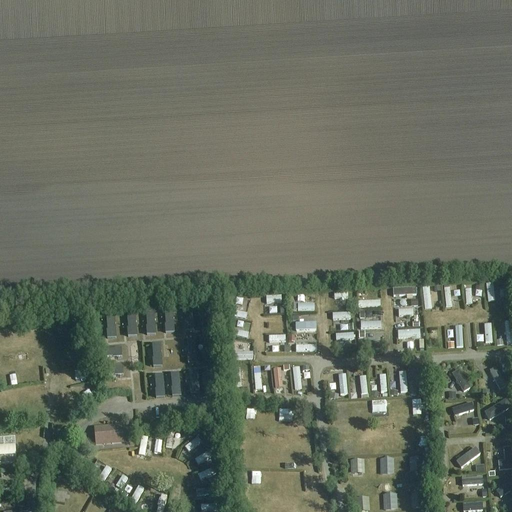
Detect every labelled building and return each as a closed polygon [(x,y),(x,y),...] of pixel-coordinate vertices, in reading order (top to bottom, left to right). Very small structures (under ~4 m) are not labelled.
[(416,289),(393,290),(393,298),(416,296),(416,289)] [(493,291),(484,292),(485,310),(494,309),(493,291)] [(430,296),(422,296),(423,318),(431,318),(430,296)] [(463,313),(471,313),(471,297),(463,297),(463,313)] [(203,308),(204,330),(212,330),(211,307),(203,308)] [(192,309),(184,310),(186,332),(193,332),(192,309)] [(172,311),(164,312),(166,334),(174,333),(172,311)] [(153,313),(146,314),(147,336),(155,335),(153,313)] [(134,315),(127,315),(129,338),(136,337),(134,315)] [(114,316),(106,317),(108,340),(116,339),(114,316)] [(234,338),(232,344),(247,348),(248,341),(234,338)] [(187,342),(189,365),(197,364),(195,342),(187,342)] [(382,343),(362,344),(363,352),(382,350),(382,343)] [(152,346),(154,368),(162,367),(160,345),(152,346)] [(121,349),(98,351),(99,359),(121,357),(121,349)] [(122,368),(99,370),(100,377),(123,375),(122,368)] [(489,372),(499,391),(506,387),(496,368),(489,372)] [(273,371),(275,390),(282,389),(280,370),(273,371)] [(207,371),(208,394),(217,394),(215,371),(207,371)] [(460,371),(452,376),(463,394),(471,389),(460,371)] [(189,373),(191,396),(199,395),(197,372),(189,373)] [(170,375),(173,398),(181,397),(178,374),(170,375)] [(73,376),(64,377),(65,385),(74,385),(73,376)] [(154,377),(157,399),(164,399),(162,376),(154,377)] [(292,399),(301,398),(300,376),(291,377),(292,399)] [(339,404),(347,404),(346,383),(338,384),(339,404)] [(360,398),(361,407),(367,406),(366,386),(355,386),(355,398),(360,398)] [(484,414),(489,422),(511,409),(506,401),(484,414)] [(472,405),(452,411),(454,418),(474,412),(472,405)] [(478,419),(471,420),(472,428),(479,427),(478,419)] [(128,425),(94,429),(95,446),(129,443),(128,425)] [(0,464),(16,464),(15,439),(0,439),(0,464)] [(207,440),(202,444),(207,449),(211,445),(207,440)] [(182,454),(189,461),(200,448),(193,442),(182,454)] [(144,464),(147,445),(139,444),(137,463),(144,464)] [(498,463),(499,472),(511,470),(511,459),(511,448),(503,449),(505,462),(498,463)] [(475,449),(456,463),(460,470),(480,455),(475,449)] [(194,465),(196,472),(211,465),(208,459),(194,465)] [(103,490),(110,476),(105,473),(98,487),(103,490)] [(196,480),(199,488),(210,484),(207,476),(196,480)] [(482,479),(461,480),(462,488),(482,486),(482,479)] [(120,497),(127,485),(121,481),(114,494),(120,497)] [(511,482),(496,492),(500,499),(511,491),(511,482)] [(135,511),(142,495),(136,493),(130,510),(135,511)] [(122,494),(119,500),(124,503),(128,497),(122,494)]
